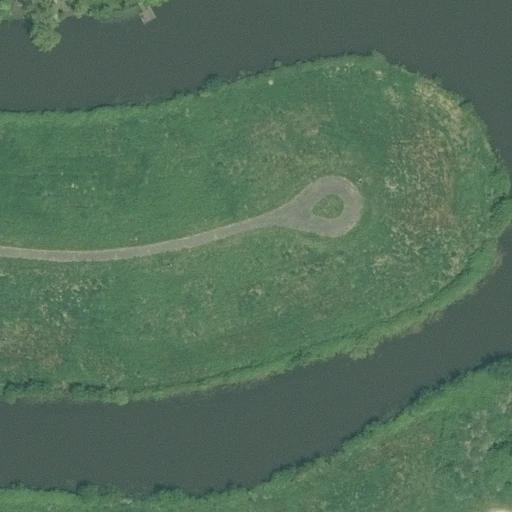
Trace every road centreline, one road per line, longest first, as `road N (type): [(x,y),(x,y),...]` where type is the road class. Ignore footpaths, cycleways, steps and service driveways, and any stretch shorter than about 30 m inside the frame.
road 1 (residential): [(0,253),(108,257),(285,221)]
road 2 (residential): [(285,221),(331,232),(346,225),(352,201),(340,186),(299,207)]
